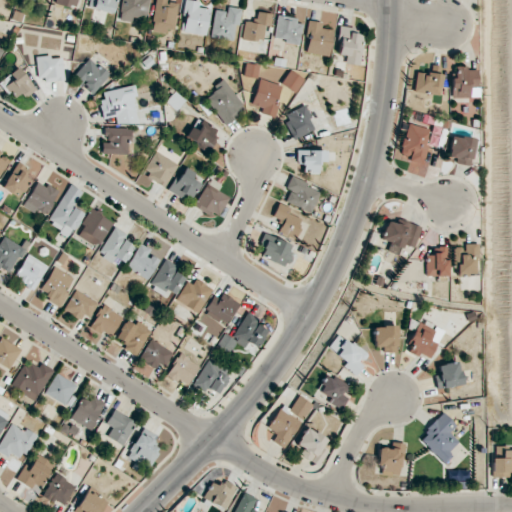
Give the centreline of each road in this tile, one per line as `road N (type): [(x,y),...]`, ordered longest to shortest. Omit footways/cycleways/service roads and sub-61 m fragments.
road 1 (tertiary): [(390,0),(376,134),(334,266),(251,397),(140,511)]
road 2 (residential): [(511,506),(388,507),(301,490),(209,440),(0,302)]
road 3 (residential): [(0,116),(308,312)]
road 4 (residential): [(330,497),(361,431),(398,394)]
